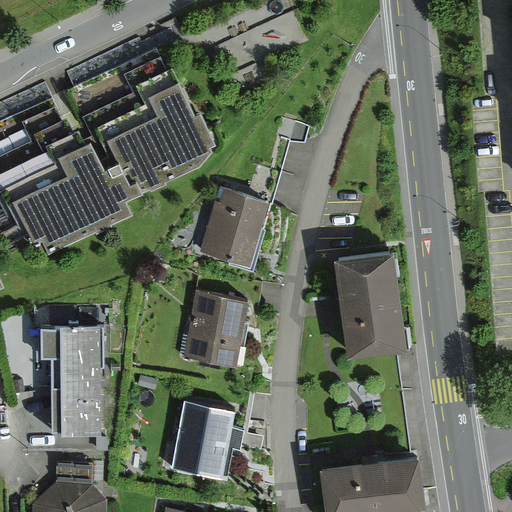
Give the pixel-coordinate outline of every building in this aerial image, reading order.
[(87,118),(91,129),(139,199),(210,168),(230,145),(215,111),(209,114),(194,82),(191,84),(183,68),(165,76),(159,62),(132,74),(140,94),(87,118)] [(146,214),(139,199),(91,129),(76,136),(70,123),(63,126),(57,110),(26,124),(35,144),(0,159),(0,216),(0,217),(7,232),(14,228),(20,243),(39,235),(43,244),(52,240),(58,252),(146,214)] [(249,259),(267,197),(222,185),(204,246),(249,259)] [(350,356),(408,348),(395,247),(337,255),(350,356)] [(0,299),(8,296),(6,288),(18,283),(8,261),(4,263),(0,253),(0,299)] [(246,319),(249,295),(196,287),(185,355),(242,364),(249,319),(246,319)] [(103,425),(102,363),(108,362),(107,319),(101,319),(101,316),(52,317),(52,321),(43,321),(44,351),(53,351),(55,426),(103,425)] [(225,474),(237,407),(184,397),(172,465),(225,474)] [(327,511),(389,511),(424,507),(414,444),(319,459),(327,511)] [(105,511),(107,496),(91,481),(92,461),(56,460),(56,477),(31,500),(36,511),(105,511)]
